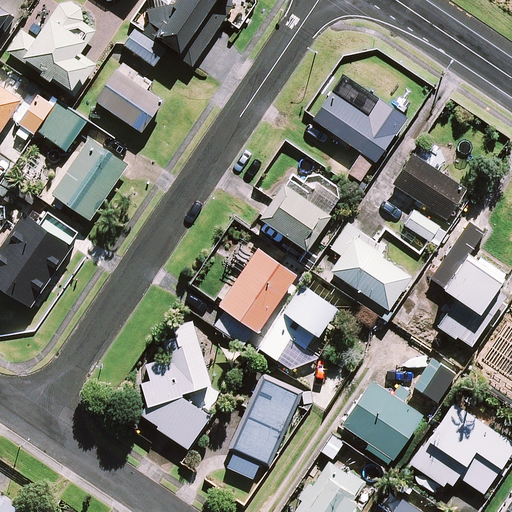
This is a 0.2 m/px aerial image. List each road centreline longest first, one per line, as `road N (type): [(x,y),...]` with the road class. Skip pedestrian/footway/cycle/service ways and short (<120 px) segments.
road 1 (residential): [(319,0),(39,421)]
road 2 (residential): [(172,511),(39,421)]
road 3 (secondary): [(395,0),(511,79)]
